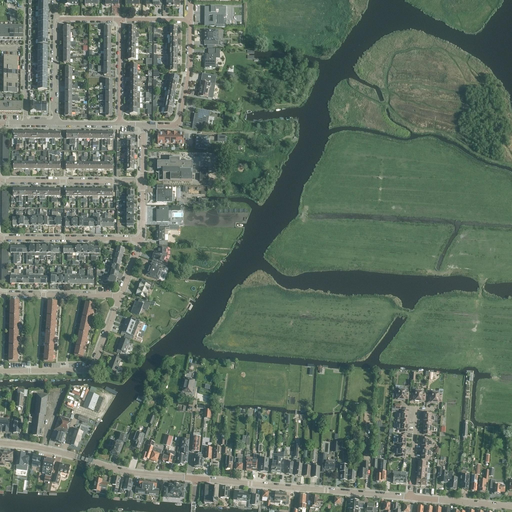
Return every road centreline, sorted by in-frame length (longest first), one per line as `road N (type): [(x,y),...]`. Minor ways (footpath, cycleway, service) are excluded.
road 1 (unclassified): [(410,497),(196,478)]
road 2 (unclassified): [(196,478),(122,471),(0,443)]
road 3 (residential): [(0,371),(90,369),(120,295)]
road 4 (residential): [(0,180),(143,181)]
road 5 (residential): [(141,239),(0,238)]
road 6 (residential): [(143,124),(179,120),(190,20)]
road 7 (residential): [(120,295),(0,294)]
